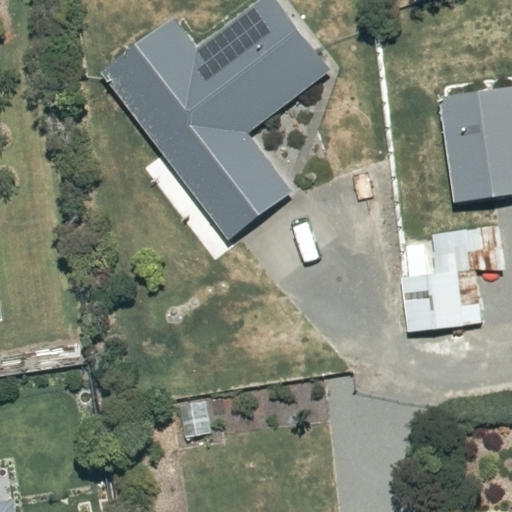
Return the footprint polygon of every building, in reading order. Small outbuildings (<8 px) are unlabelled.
[(341,69),(289,0),(264,0),(204,46),(183,18),(111,72),(238,242),(303,193),(256,132),(341,69)] [(358,178),(457,169),(453,130),(354,139),(358,178)] [(357,255),(402,250),(399,221),(354,227),(357,255)] [(511,237),(502,238),(509,301),(511,302),(511,237)] [(430,309),(425,254),(368,260),(373,315),(430,309)] [(0,511),(23,511),(22,496),(16,497),(9,453),(0,453),(0,511)] [(267,511),(263,486),(214,496),(217,511),(267,511)]
